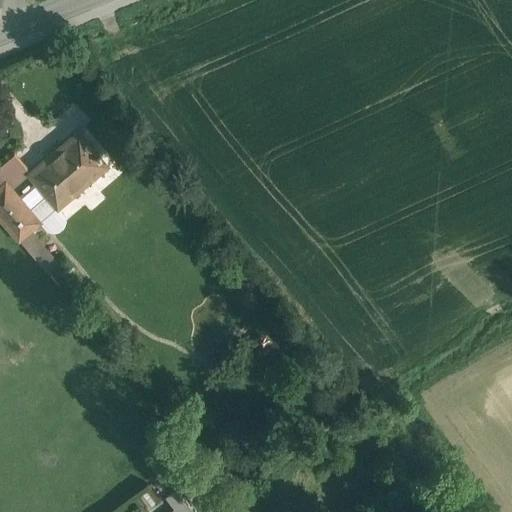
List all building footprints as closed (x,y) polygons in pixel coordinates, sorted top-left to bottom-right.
[(112,165),(81,129),(32,172),(30,173),(38,183),(49,196),(61,209),(112,165)] [(0,187),(9,180),(16,187),(30,173),(32,172),(16,154),(0,168),(0,187)] [(16,187),(9,180),(0,187),(0,212),(24,242),(35,232),(42,227),(45,224),(34,209),(49,196),(38,183),(24,196),(16,187)] [(45,224),(42,227),(47,232),(54,234),(60,232),(65,227),(67,221),(66,215),(61,209),(49,196),(34,209),(45,224)] [(63,266),(35,232),(24,242),(52,275),(63,266)] [(185,455),(154,478),(163,490),(193,467),(185,455)] [(215,507),(235,493),(212,465),(194,479),(215,507)] [(170,511),(196,511),(180,489),(168,498),(175,509),(170,511)]
